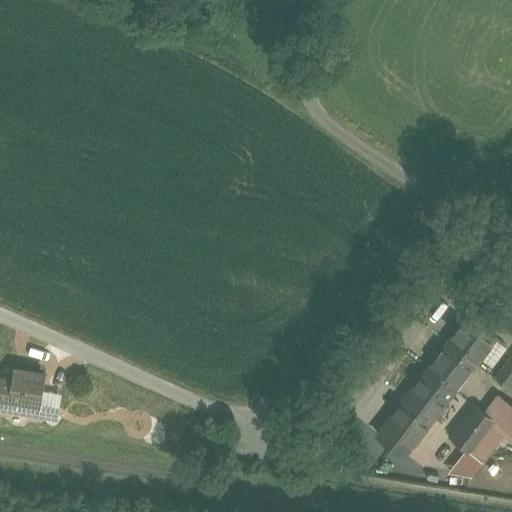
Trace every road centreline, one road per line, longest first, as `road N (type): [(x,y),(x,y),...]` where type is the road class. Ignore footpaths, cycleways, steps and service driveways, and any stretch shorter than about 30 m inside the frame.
road 1 (track): [(486,257),(454,205),(320,110),(311,61),(340,0)]
road 2 (residential): [(270,410),(245,413),(196,397),(0,309)]
road 3 (residential): [(511,245),(446,271),(349,394),(324,404)]
road 4 (residential): [(270,410),(264,430),(305,452),(329,440),(324,404)]
